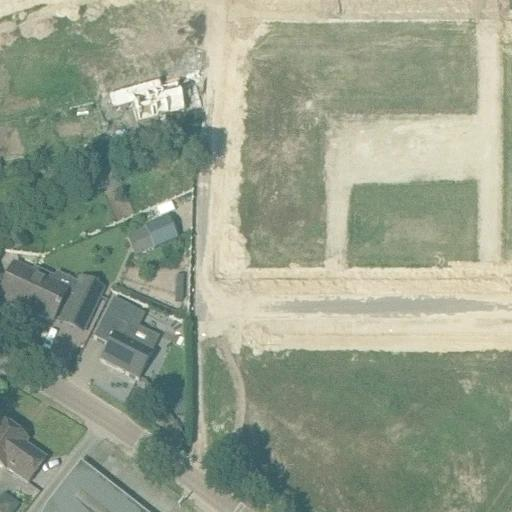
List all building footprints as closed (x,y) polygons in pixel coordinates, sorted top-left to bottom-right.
[(95,6),(74,13),(90,58),(123,47),(115,22),(103,27),(95,6)] [(74,13),(58,19),(74,64),(90,58),(74,13)] [(137,35),(135,55),(179,59),(181,45),(192,46),(194,21),(182,20),(182,17),(167,16),(167,19),(155,17),(153,36),(137,35)] [(58,19),(42,24),(56,65),(71,60),(73,64),(74,64),(58,19)] [(511,19),(500,20),(500,28),(511,27),(511,19)] [(42,24),(26,30),(42,75),(43,75),(40,65),(54,61),(55,65),(56,65),(42,24)] [(12,58),(0,63),(9,87),(42,75),(26,30),(5,37),(12,58)] [(256,30),(234,30),(234,75),(256,75),(256,30)] [(256,30),(256,75),(278,75),(278,30),(277,30),(257,30),(256,30)] [(278,30),(278,75),(279,75),(279,73),(299,73),(299,75),(300,75),(300,30),(278,30)] [(300,30),(300,75),(321,75),(321,30),(301,30),(300,30)] [(321,30),(321,75),(344,75),(344,30),(321,30)] [(377,30),(355,30),(355,75),(377,75),(377,30)] [(377,30),(377,75),(399,75),(399,30),(378,30),(377,30)] [(399,30),(399,75),(420,75),(420,30),(399,30)] [(420,30),(420,75),(442,75),(442,30),(441,30),(420,30)] [(442,30),(442,75),(465,75),(465,30),(442,30)] [(511,62),(500,62),(500,71),(511,70),(511,62)] [(511,70),(500,71),(500,79),(511,79),(511,70)] [(158,84),(107,99),(111,113),(132,107),(137,128),(155,122),(156,124),(157,123),(157,122),(164,120),(165,121),(166,121),(166,119),(184,114),(176,87),(161,92),(158,84)] [(73,87),(64,90),(67,100),(76,97),(73,87)] [(89,89),(92,99),(101,96),(98,87),(89,89)] [(67,100),(64,90),(55,93),(58,102),(67,100)] [(511,107),(500,108),(500,116),(511,116),(511,107)] [(247,126),(247,150),(287,150),(287,132),(303,132),(303,112),(258,112),(258,126),(247,126)] [(511,116),(500,116),(500,125),(511,124),(511,116)] [(511,146),(500,146),(500,155),(511,154),(511,146)] [(247,150),(247,174),(258,174),(258,187),(303,187),(303,168),(287,168),(287,150),(247,150)] [(511,154),(500,155),(500,163),(511,163),(511,154)] [(116,167),(95,173),(100,191),(121,185),(116,167)] [(0,205),(36,196),(31,176),(0,184),(0,205)] [(344,184),(344,194),(357,194),(357,184),(344,184)] [(357,184),(357,194),(367,194),(367,184),(357,184)] [(247,201),(247,225),(287,225),(287,207),(303,207),(303,187),(258,187),(258,201),(247,201)] [(380,190),(380,200),(391,200),(391,190),(380,190)] [(391,190),(391,200),(401,200),(401,190),(391,190)] [(414,190),(414,200),(424,200),(424,190),(414,190)] [(424,190),(424,200),(437,200),(437,190),(424,190)] [(511,191),(500,192),(500,200),(511,200),(511,191)] [(511,200),(500,200),(500,209),(511,208),(511,200)] [(145,230),(134,236),(141,253),(153,248),(154,250),(176,240),(167,219),(145,229),(145,230)] [(339,221),(339,260),(357,260),(357,221),(339,221)] [(357,221),(357,260),(374,260),(374,221),(357,221)] [(374,221),(374,260),(391,260),(391,221),(374,221)] [(391,221),(391,260),(408,260),(408,221),(391,221)] [(408,221),(408,260),(424,260),(424,221),(408,221)] [(424,221),(424,260),(442,260),(442,221),(424,221)] [(247,225),(247,249),(258,249),(258,263),(303,263),(303,243),(287,243),(287,225),(247,225)] [(511,230),(500,230),(500,239),(511,238),(511,230)] [(511,238),(500,239),(500,247),(511,247),(511,238)] [(15,239),(6,244),(12,257),(21,253),(15,239)] [(29,273),(13,265),(0,292),(0,304),(18,313),(29,291),(22,287),(29,273)] [(67,292),(29,273),(22,287),(29,291),(18,313),(31,319),(33,315),(52,324),(67,292)] [(74,292),(69,304),(90,314),(96,303),(74,292)] [(105,316),(93,340),(107,347),(99,362),(138,382),(153,355),(151,354),(159,339),(130,325),(136,312),(113,300),(105,316)] [(420,376),(420,402),(435,402),(435,392),(457,392),(457,354),(433,354),(433,376),(420,376)] [(457,354),(457,392),(474,392),(474,354),(457,354)] [(474,354),(474,392),(490,392),(490,354),(474,354)] [(490,354),(490,392),(507,392),(507,354),(490,354)] [(337,386),(337,412),(352,412),(352,403),(375,403),(375,360),(371,360),(371,357),(355,357),(355,360),(350,360),(350,386),(337,386)] [(257,389),(257,408),(280,408),(280,386),(303,386),(303,428),(330,431),(330,370),(309,370),(309,358),(261,358),(261,389),(257,389)] [(375,360),(375,403),(399,403),(399,412),(413,412),(413,386),(400,386),(400,360),(375,360)] [(184,391),(167,392),(168,408),(184,408),(184,391)] [(26,442),(0,423),(0,466),(27,486),(44,461),(23,446),(26,442)] [(262,437),(242,462),(252,470),(252,471),(268,484),(269,483),(279,491),(299,466),(281,451),(289,440),(274,428),(265,439),(262,437)] [(480,446),(480,456),(490,456),(490,446),(480,446)] [(490,446),(490,456),(501,456),(501,446),(490,446)] [(326,447),(299,481),(314,494),(342,459),(326,447)] [(457,449),(455,459),(465,461),(467,451),(457,449)] [(141,511),(80,463),(45,507),(42,511),(141,511)] [(340,495),(327,511),(358,511),(370,497),(351,483),(357,475),(345,467),(330,487),(340,495)] [(3,495),(0,498),(0,511),(13,511),(18,506),(3,495)] [(370,497),(358,511),(405,511),(406,511),(394,503),(389,511),(370,497)] [(432,511),(421,503),(413,511),(432,511)]
